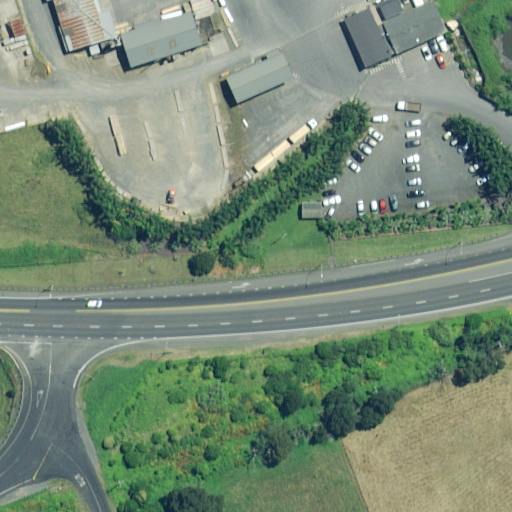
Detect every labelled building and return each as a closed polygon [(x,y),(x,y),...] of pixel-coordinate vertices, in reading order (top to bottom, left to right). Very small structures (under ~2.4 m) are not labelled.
[(116,50),(100,0),(51,0),(71,64),(116,50)] [(387,0),(386,0),(349,15),(372,73),(410,58),(398,23),(387,0)] [(410,58),(456,42),(443,7),(398,23),(410,58)] [(197,16),(134,36),(145,70),(208,51),(197,16)] [(19,17),(5,22),(11,39),(25,34),(19,17)] [(24,39),(2,47),(8,62),(29,54),(24,39)] [(275,59),(216,82),(228,110),(286,87),(275,59)]
